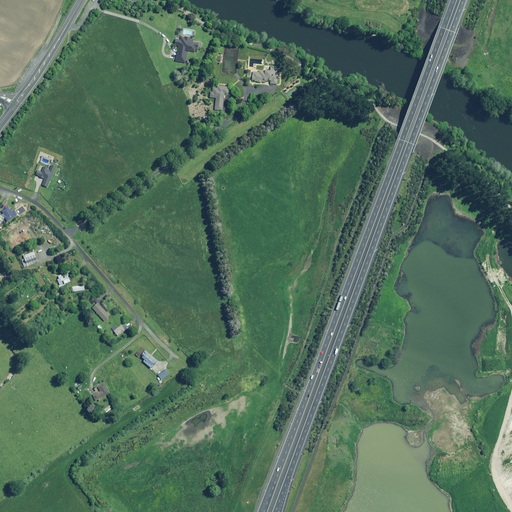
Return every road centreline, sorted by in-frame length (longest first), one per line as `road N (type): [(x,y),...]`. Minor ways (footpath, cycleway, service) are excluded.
road 1 (motorway): [(264,511),(453,0)]
road 2 (motorway): [(463,0),(282,496)]
road 3 (residential): [(190,367),(45,210),(0,188)]
road 4 (unknown): [(63,229),(75,229),(242,111),(267,81)]
